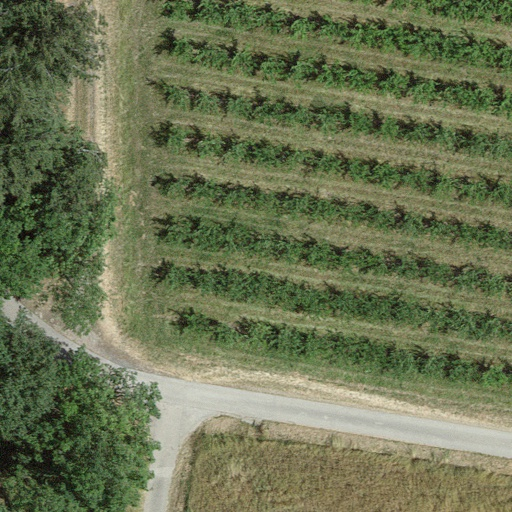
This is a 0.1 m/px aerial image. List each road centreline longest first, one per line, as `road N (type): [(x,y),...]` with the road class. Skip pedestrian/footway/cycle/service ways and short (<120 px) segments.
road 1 (track): [(0,280),(173,393),(511,446)]
road 2 (track): [(156,511),(173,393)]
